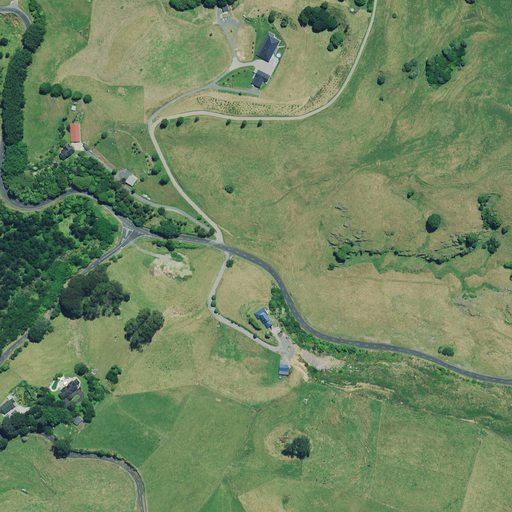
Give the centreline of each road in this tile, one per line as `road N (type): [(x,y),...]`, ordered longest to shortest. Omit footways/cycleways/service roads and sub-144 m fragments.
road 1 (unclassified): [(134,227),(212,243),(267,267),(298,318),(325,337),(511,382)]
road 2 (unclassified): [(0,360),(69,282),(134,227)]
road 3 (unclassified): [(141,511),(136,479),(121,466),(85,459),(42,435),(0,437)]
road 4 (unclassified): [(0,197),(30,203),(80,188),(134,227)]
